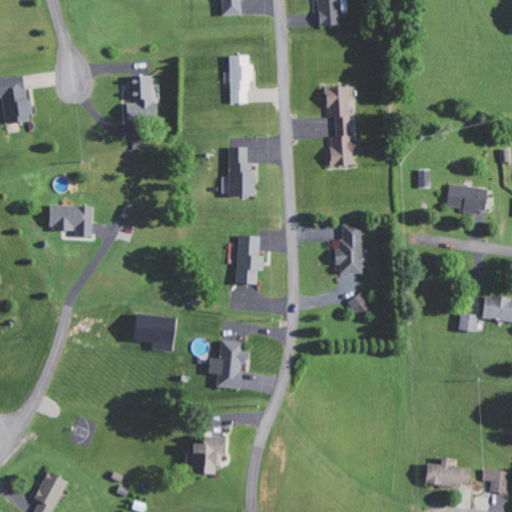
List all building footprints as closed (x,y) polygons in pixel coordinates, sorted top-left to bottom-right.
[(222,0),(223,15),(243,14),(242,0),(222,0)] [(318,0),(320,26),(343,25),(342,0),(318,0)] [(231,55),(231,103),(252,103),(251,64),(250,64),(250,55),(231,55)] [(128,75),(130,101),(127,102),(128,118),(156,117),(154,74),(128,75)] [(0,77),(0,98),(3,98),(6,124),(33,121),(31,99),(27,99),(25,75),(0,77)] [(350,87),(328,88),(329,117),(333,117),(335,166),(355,165),(354,152),(361,152),(361,139),(352,140),(350,87)] [(253,146),(230,147),(230,196),(254,195),(253,146)] [(432,187),(432,169),(420,169),(420,186),(432,187)] [(448,205),(486,211),(489,189),(451,183),(448,205)] [(76,236),(94,236),(94,206),(51,205),(50,230),(77,230),(76,236)] [(363,224),(343,224),(343,248),(336,249),(337,265),(341,265),(342,274),(364,273),(363,224)] [(265,271),(265,255),(261,255),(262,236),(240,235),(238,283),(258,284),(259,271),(265,271)] [(374,308),(365,292),(351,300),(360,315),(374,308)] [(511,321),(511,298),(486,294),(482,317),(511,321)] [(460,330),(478,331),(480,314),(462,313),(460,330)] [(135,341),(153,343),(152,349),(174,351),(177,319),(138,314),(135,341)] [(244,389),(246,341),(222,340),(221,358),(213,358),(212,387),(244,389)] [(216,475),(216,467),(223,468),(223,445),(194,444),(193,474),(216,475)] [(429,463),(427,483),(469,488),(472,468),(453,466),(453,459),(443,457),(442,465),(429,463)] [(484,480),(493,482),(492,491),(509,494),(511,473),(486,469),(484,480)] [(54,511),(68,480),(48,471),(36,499),(40,500),(35,511),(54,511)]
